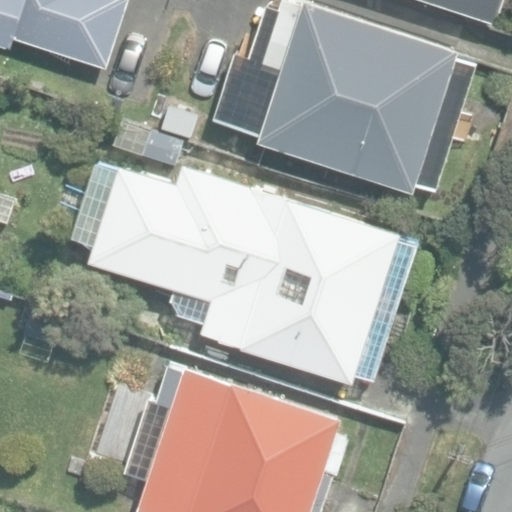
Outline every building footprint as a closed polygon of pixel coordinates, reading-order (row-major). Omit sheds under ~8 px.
[(0,0),(0,35),(110,69),(132,0),(0,0)] [(260,136),(421,188),(438,135),(464,143),(475,109),(445,99),(462,45),(320,0),(286,0),(269,52),(286,57),(260,136)] [(433,0),(491,19),(496,0),(433,0)] [(252,131),(223,121),(215,146),(244,156),(252,131)] [(178,159),(185,134),(150,124),(143,149),(178,159)] [(206,326),(359,376),(362,368),(376,373),(420,237),(405,232),(407,228),(190,157),(183,178),(125,159),(124,164),(103,157),(79,231),(100,238),(95,253),(185,283),(179,300),(211,310),(206,326)] [(141,508),(153,511),(327,511),(354,432),(341,428),(346,414),(189,362),(187,367),(171,362),(160,398),(175,403),(141,508)]
